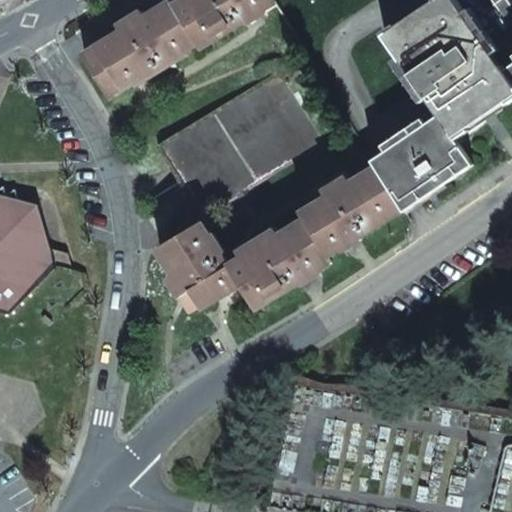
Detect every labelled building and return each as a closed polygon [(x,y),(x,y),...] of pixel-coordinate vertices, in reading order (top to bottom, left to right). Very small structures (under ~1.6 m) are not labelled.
[(268,14),(266,11),(278,4),(275,0),(184,0),(176,5),(173,1),(141,20),(137,14),(123,22),(127,28),(82,55),(109,99),(134,84),(136,87),(187,56),(186,54),(198,46),(201,51),(246,23),(248,26),(268,14)] [(511,0),(435,0),(383,36),(439,118),(375,162),(379,168),(405,211),(405,212),(471,167),(457,145),(471,136),(469,133),(507,107),(509,109),(511,107),(511,0)] [(159,147),(203,219),(326,144),(306,110),(310,107),(300,91),(295,94),(283,73),(159,147)] [(405,211),(379,168),(350,185),(345,179),(332,187),(337,193),(304,213),(308,219),(277,238),(272,232),(259,240),(263,246),(231,265),(223,253),(226,251),(215,233),(212,235),(204,222),(160,249),(179,280),(173,283),(192,312),(202,306),(204,309),(243,285),(257,308),(302,281),(303,284),(321,273),(320,270),(332,263),(328,257),(341,249),(343,251),(362,240),(361,238),(405,211)] [(0,350),(22,356),(89,290),(85,275),(73,271),(67,254),(51,249),(38,205),(18,200),(16,190),(7,196),(5,187),(0,190),(0,350)]
